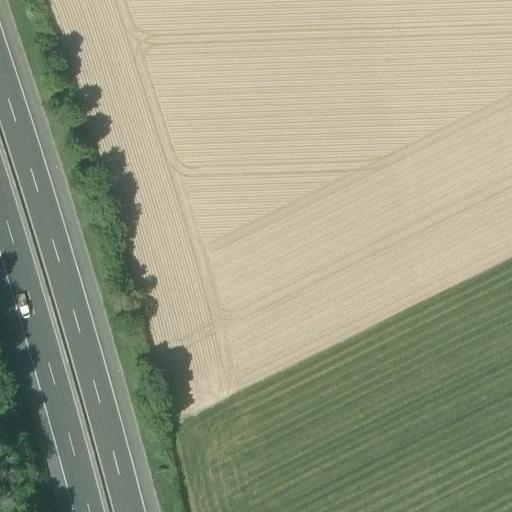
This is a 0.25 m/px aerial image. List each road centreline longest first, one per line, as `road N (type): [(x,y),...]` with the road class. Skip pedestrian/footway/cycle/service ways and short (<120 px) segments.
road 1 (motorway): [(127,511),(0,77)]
road 2 (motorway): [(0,195),(86,511)]
